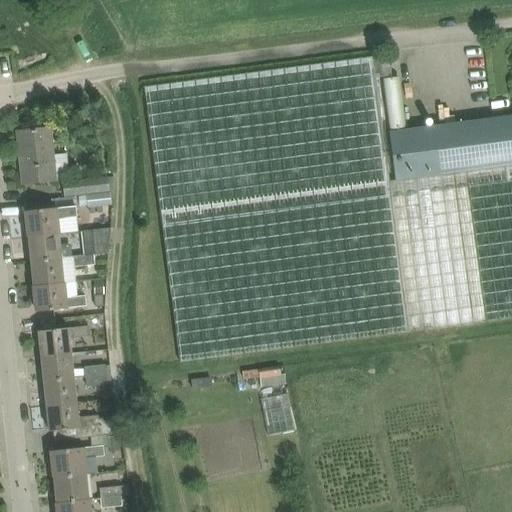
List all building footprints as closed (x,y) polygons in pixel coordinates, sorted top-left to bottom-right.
[(145,87),(181,362),(435,329),(511,318),(511,164),(397,180),(390,181),(376,74),(382,74),(380,61),(374,62),(374,57),(145,87)] [(102,116),(103,108),(96,103),(89,106),(88,114),(94,119),(102,116)] [(397,180),(511,164),(511,115),(390,132),(397,180)] [(53,155),(51,128),(18,132),(24,184),(56,180),(56,179),(69,177),(67,154),(53,155)] [(65,197),(112,192),(109,176),(63,182),(65,197)] [(88,208),(112,205),(111,193),(87,195),(88,208)] [(79,196),(80,206),(88,206),(87,195),(79,196)] [(27,211),(29,237),(58,234),(56,218),(76,215),(76,206),(27,211)] [(111,229),(81,232),(84,256),(84,257),(94,256),(94,255),(109,254),(111,229)] [(29,237),(32,261),(60,259),(73,257),(72,244),(59,245),(58,234),(29,237)] [(84,256),(73,257),(74,268),(95,266),(94,256),(84,257),(84,256)] [(32,261),(35,286),(63,283),(60,259),(32,261)] [(65,299),(63,283),(35,286),(37,311),(87,306),(86,297),(65,299)] [(90,336),(89,326),(39,331),(42,355),(71,353),(70,338),(90,336)] [(71,353),(42,355),(45,381),(74,378),(71,353)] [(85,366),(87,377),(108,374),(106,364),(85,366)] [(260,377),(282,374),(281,366),(244,371),(245,379),(260,377)] [(108,374),(87,377),(88,387),(109,385),(108,374)] [(45,381),(47,407),(77,405),(74,378),(45,381)] [(269,435),(295,428),(286,392),(260,399),(269,435)] [(78,418),(77,405),(47,407),(50,431),(54,431),(55,441),(119,434),(117,417),(98,419),(98,416),(78,418)] [(121,435),(107,437),(108,443),(109,452),(122,451),(121,435)] [(52,451),(55,477),(86,475),(85,459),(107,458),(105,445),(52,451)] [(86,475),(55,477),(57,502),(88,499),(86,475)] [(101,498),(122,496),(121,485),(100,488),(101,498)] [(122,496),(101,498),(102,508),(124,506),(122,496)] [(58,511),(89,511),(88,499),(57,502),(58,511)]
